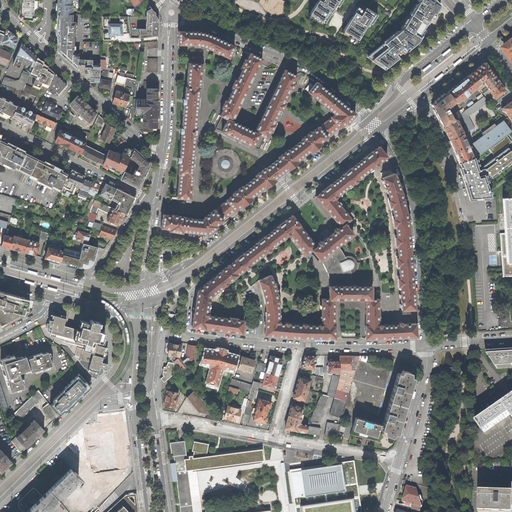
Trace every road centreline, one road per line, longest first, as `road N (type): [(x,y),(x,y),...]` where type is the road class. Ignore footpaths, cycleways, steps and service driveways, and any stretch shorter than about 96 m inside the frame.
road 1 (secondary): [(369,118),(196,258),(143,284)]
road 2 (secondary): [(181,286),(377,130)]
road 3 (tertiary): [(92,304),(119,328),(120,357),(0,482)]
road 4 (residential): [(172,12),(306,67),(369,118)]
road 5 (residential): [(425,345),(409,199),(377,130)]
road 6 (residential): [(0,123),(155,200)]
road 7 (residential): [(38,47),(162,157)]
road 8 (residential): [(181,286),(185,334),(300,346)]
road 9 (tertiary): [(0,499),(112,398)]
road 10 (residential): [(172,12),(162,157)]
road 11 (secondary): [(474,22),(408,74),(369,118)]
road 12 (residential): [(477,211),(465,204),(418,98)]
road 13 (residential): [(273,437),(398,459)]
road 14 (residential): [(300,346),(425,345)]
